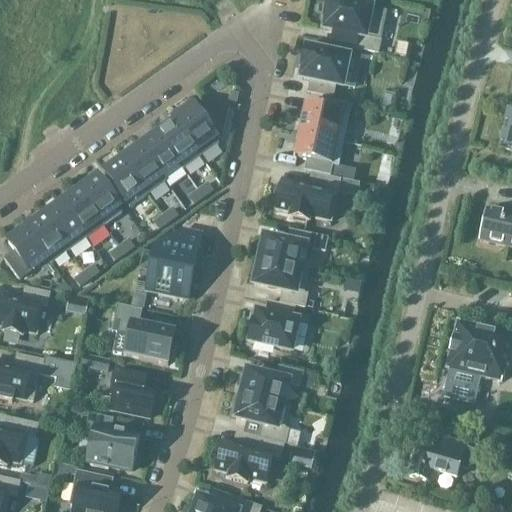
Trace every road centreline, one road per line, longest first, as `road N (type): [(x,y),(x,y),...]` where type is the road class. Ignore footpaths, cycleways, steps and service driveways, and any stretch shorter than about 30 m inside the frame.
road 1 (residential): [(156,511),(200,372),(265,41),(250,30),(230,33),(0,198)]
road 2 (residential): [(359,511),(495,0)]
